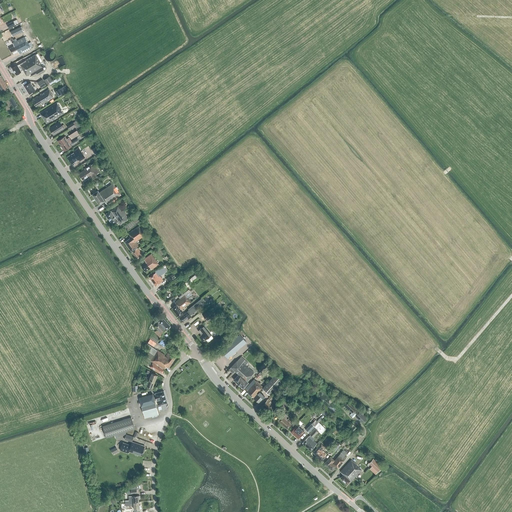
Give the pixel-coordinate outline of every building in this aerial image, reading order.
[(18,23),(17,19),(7,24),(8,28),(18,23)] [(20,26),(9,31),(12,36),(23,31),(20,26)] [(28,43),(24,37),(12,43),(14,47),(9,49),(12,55),(18,52),(19,54),(22,52),(22,53),(30,48),(32,46),(30,42),(28,43)] [(38,75),(45,71),(42,67),(44,66),(37,53),(19,64),(17,65),(12,68),(16,75),(21,72),(20,71),(23,70),(26,76),(30,74),(32,77),(37,74),(38,75)] [(51,78),(49,76),(43,80),(47,85),(53,80),(52,78),(51,78)] [(37,82),(41,88),(46,85),(42,79),(37,82)] [(29,94),(35,90),(31,82),(24,86),(29,94)] [(63,87),(58,90),(61,94),(62,96),(66,93),(63,87)] [(44,103),(54,97),(49,89),(34,98),(35,99),(32,101),(36,106),(40,103),(41,104),(44,102),(44,103)] [(17,106),(12,97),(8,99),(13,108),(17,106)] [(52,120),(56,118),(56,117),(58,116),(58,117),(64,113),(59,106),(58,106),(56,102),(40,113),(46,123),(51,119),(52,120)] [(69,130),(75,126),(75,125),(78,123),(76,120),(73,123),(73,122),(67,126),(69,130)] [(65,127),(64,124),(62,125),(59,121),(49,128),(53,135),(65,127)] [(70,135),(72,139),(76,136),(79,134),(77,131),(70,135)] [(70,140),(68,137),(66,139),(64,136),(57,141),(60,146),(70,140)] [(71,147),(70,145),(78,139),(76,136),(72,139),(70,140),(60,146),(64,151),(71,147)] [(79,161),(84,158),(78,148),(73,152),(74,153),(67,157),(72,164),(78,159),(79,161)] [(90,178),(98,172),(93,164),(91,165),(91,164),(84,168),(85,169),(78,174),(82,180),(89,176),(90,178)] [(106,204),(120,195),(112,184),(98,193),(97,191),(92,195),(98,204),(104,201),(106,204)] [(119,224),(127,219),(122,211),(121,212),(117,206),(111,211),(110,211),(105,214),(111,224),(117,221),(119,224)] [(134,242),(144,235),(138,227),(128,234),(130,236),(128,238),(129,238),(124,242),(130,251),(137,246),(134,242)] [(137,248),(131,252),(136,259),(142,255),(137,248)] [(150,270),(158,265),(150,254),(143,259),(145,262),(140,265),(145,272),(150,268),(150,270)] [(163,281),(157,273),(161,270),(160,267),(156,270),(157,272),(149,277),(155,286),(163,281)] [(174,273),(166,279),(168,282),(176,276),(174,273)] [(170,283),(174,287),(185,279),(182,275),(170,283)] [(184,289),(189,285),(188,284),(192,281),(190,278),(182,285),(184,289)] [(190,292),(187,287),(177,295),(180,299),(174,303),(176,305),(171,309),(177,317),(182,313),(180,311),(195,299),(190,292)] [(191,317),(190,316),(196,310),(194,308),(203,301),(201,299),(188,309),(189,310),(187,312),(179,318),(182,322),(187,319),(191,317)] [(210,310),(203,316),(207,321),(215,316),(210,310)] [(162,319),(159,322),(156,319),(152,325),(154,327),(157,330),(155,332),(159,337),(166,331),(170,327),(162,319)] [(206,339),(211,335),(203,326),(198,330),(202,335),(200,337),(203,340),(205,339),(206,339)] [(221,351),(227,358),(246,342),(240,334),(221,351)] [(147,344),(157,350),(160,346),(150,339),(147,344)] [(150,361),(152,363),(163,370),(165,367),(168,369),(175,358),(168,353),(165,358),(163,356),(164,355),(149,346),(146,351),(149,352),(145,357),(150,360),(150,361)] [(235,371),(244,361),(240,357),(231,367),(228,370),(230,371),(232,373),(235,371)] [(247,364),(244,361),(235,371),(238,374),(233,380),(243,388),(248,383),(246,381),(254,373),(245,365),(247,364)] [(161,373),(163,370),(152,363),(149,367),(158,373),(159,372),(161,373)] [(151,374),(150,378),(149,379),(154,381),(157,375),(152,373),(152,372),(148,370),(147,373),(151,374)] [(262,388),(269,395),(283,380),(275,374),(262,388)] [(152,387),(154,381),(149,379),(150,378),(145,376),(144,379),(149,381),(147,385),(152,387)] [(262,387),(259,384),(254,379),(245,388),(247,391),(246,392),(253,397),(262,387)] [(157,399),(165,397),(164,391),(155,394),(156,399),(157,399)] [(259,391),(259,392),(253,398),(258,403),(264,396),(259,391)] [(167,403),(165,397),(157,399),(156,399),(154,400),(153,394),(139,398),(144,418),(158,415),(155,404),(158,403),(158,405),(167,403)] [(273,409),(275,407),(267,399),(262,406),(269,412),(272,408),(273,409)] [(360,411),(359,412),(355,408),(355,409),(348,402),(344,406),(351,413),(349,415),(353,419),(355,417),(357,419),(359,419),(362,422),(366,419),(365,418),(366,418),(363,415),(363,414),(360,411)] [(292,426),(295,423),(284,413),(281,416),(282,416),(278,421),(286,429),(291,424),(292,426)] [(106,438),(117,434),(125,432),(134,429),(131,417),(102,426),(106,438)] [(311,423),(305,430),(308,433),(317,424),(314,421),(312,423),(311,423)] [(316,444),(312,440),(314,439),(313,437),(318,432),(321,434),(326,429),(318,422),(317,424),(308,433),(311,435),(309,436),(308,436),(302,443),(310,450),(316,444)] [(297,438),(303,431),(296,425),(290,432),(297,438)] [(130,445),(122,443),(120,450),(128,453),(128,451),(141,455),(145,446),(132,441),(130,445)] [(328,452),(331,455),(340,445),(337,442),(328,452)] [(325,454),(322,450),(324,447),(321,443),(312,453),(321,461),(325,457),(324,455),(325,454)] [(335,459),(334,460),(330,457),(324,463),(331,470),(335,466),(337,467),(345,457),(344,456),(348,451),(344,448),(335,459)] [(374,459),(370,464),(378,471),(382,467),(374,459)] [(350,481),(361,470),(351,460),(340,471),(343,474),(340,478),(346,484),(350,481)] [(125,504),(139,503),(138,495),(128,496),(129,500),(125,501),(125,504)]
